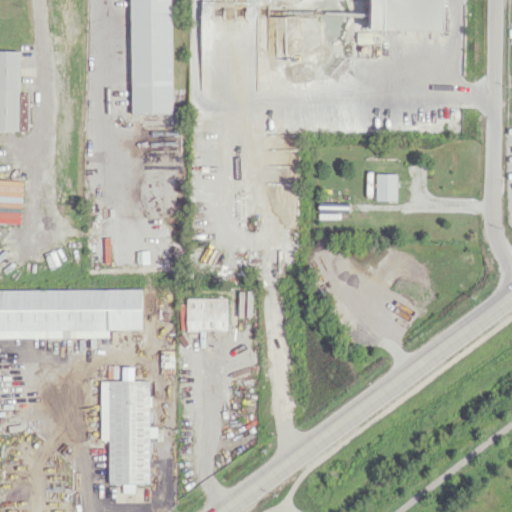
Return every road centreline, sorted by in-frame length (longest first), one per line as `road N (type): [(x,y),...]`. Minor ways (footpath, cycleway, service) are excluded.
road 1 (secondary): [(511,294),(209,511)]
road 2 (tertiary): [(493,0),(491,232),(511,268)]
